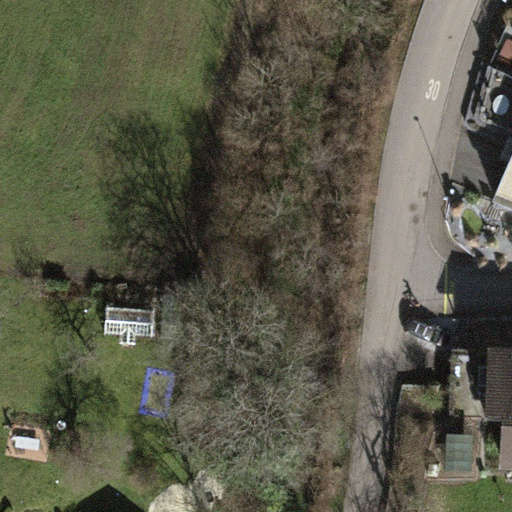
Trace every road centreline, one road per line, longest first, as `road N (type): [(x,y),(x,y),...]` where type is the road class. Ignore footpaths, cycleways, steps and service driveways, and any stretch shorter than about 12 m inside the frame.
road 1 (residential): [(391,291),(445,36),(461,0)]
road 2 (unclassified): [(391,291),(363,511)]
road 3 (residential): [(511,287),(391,291)]
